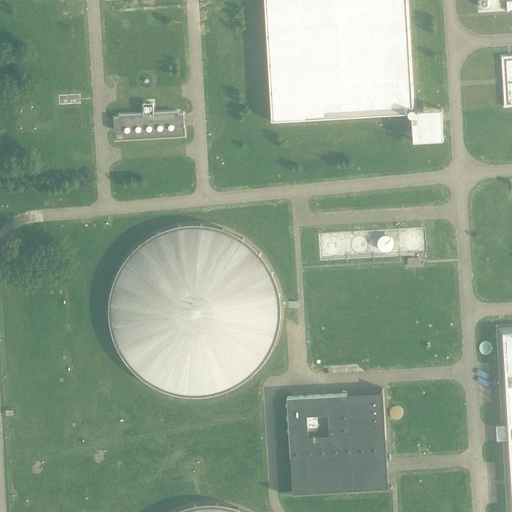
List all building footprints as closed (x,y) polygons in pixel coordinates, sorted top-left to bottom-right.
[(408,0),(264,0),(272,122),(408,114),(408,112),(409,112),(409,113),(409,114),(410,114),(410,115),(411,115),(412,116),(413,116),(414,141),(444,140),(444,138),(443,109),(417,111),(417,110),(417,109),(416,109),(416,108),(415,108),(414,108),(413,108),(413,107),(415,107),(408,0)] [(511,9),(511,0),(477,0),(478,11),(507,9),(508,12),(511,9)] [(511,56),(502,57),(505,107),(511,106),(511,56)] [(154,103),(151,103),(144,104),(144,113),(119,115),(119,117),(114,118),(116,141),(186,137),(184,114),(179,114),(179,111),(154,113),(154,103)] [(109,307),(109,310),(109,314),(110,318),(110,321),(110,325),(111,329),(112,332),(113,336),(114,339),(116,343),(117,346),(119,350),(120,353),(122,356),(124,359),(127,362),(129,365),(131,368),(134,371),(137,373),(139,376),(142,378),(145,380),(148,382),(151,384),(155,386),(158,388),(161,389),(165,391),(168,392),(172,393),(175,394),(179,395),(183,396),(186,396),(190,396),(194,396),(197,396),(201,396),(205,396),(209,396),(212,395),(216,394),(219,393),(223,392),(226,391),(230,389),(233,388),(237,386),(240,384),(243,382),(246,380),(249,378),(252,376),(255,373),(257,371),(260,368),(262,365),(265,362),(267,359),(269,356),(271,353),(272,350),(274,346),(276,343),(277,339),(278,336),(279,332),(280,329),(281,325),(281,321),(282,318),(282,314),(282,310),(282,307),(282,303),(281,299),(281,296),(280,292),(279,288),(278,285),(277,281),(276,278),(274,274),(272,271),(271,268),(269,265),(267,262),(265,258),(262,256),(260,253),(257,250),(255,247),(252,245),(249,243),(246,240),(243,238),(240,236),(237,235),(233,233),(230,231),(226,230),(223,229),(219,228),(216,227),(212,226),(209,225),(205,225),(201,224),(197,224),(194,224),(190,224),(186,225),(183,225),(179,226),(175,227),(172,228),(168,229),(165,230),(161,231),(158,233),(155,235),(151,236),(148,238),(145,240),(142,243),(139,245),(137,247),(134,250),(131,253),(129,256),(127,259),(124,262),(122,265),(120,268),(119,271),(117,274),(116,278),(114,281),(113,285),(112,288),(111,292),(110,296),(110,299),(110,303),(109,307)] [(405,241),(405,242),(405,243),(406,244),(406,246),(407,246),(407,247),(408,248),(409,249),(410,249),(411,250),(412,250),(413,250),(414,250),(415,250),(416,250),(417,249),(418,249),(419,248),(420,247),(420,246),(421,246),(421,244),(421,243),(421,242),(421,241),(421,240),(421,239),(420,238),(420,237),(419,237),(418,236),(417,235),(416,235),(415,235),(414,234),(413,234),(412,235),(411,235),(410,235),(409,236),(408,237),(407,237),(407,238),(406,239),(406,240),(405,241)] [(378,242),(378,243),(378,244),(378,246),(379,247),(379,248),(380,248),(381,249),(381,250),(382,250),(383,251),(384,251),(386,251),(387,251),(388,251),(389,251),(390,251),(391,250),(392,249),(392,248),(393,248),(393,247),(394,246),(394,244),(394,243),(394,242),(394,241),(393,240),(393,239),(392,238),(391,237),(390,236),(389,236),(388,236),(387,235),(386,235),(384,236),(383,236),(382,236),(381,237),(381,238),(380,238),(379,239),(379,240),(378,241),(378,242)] [(351,244),(351,245),(351,246),(352,247),(352,248),(352,249),(353,250),(354,251),(355,251),(356,252),(357,252),(358,253),(359,253),(360,253),(361,253),(362,252),(363,252),(364,251),(365,251),(366,250),(366,249),(367,248),(367,247),(367,246),(367,245),(367,244),(367,243),(367,242),(366,241),(366,240),(365,239),(364,238),(363,238),(362,237),(361,237),(360,237),(359,237),(358,237),(357,237),(356,238),(355,238),(354,239),(353,240),(352,241),(352,242),(352,243),(351,244)] [(325,245),(325,246),(325,247),(325,249),(325,250),(326,250),(326,251),(327,252),(328,253),(329,253),(330,254),(331,254),(332,254),(333,254),(334,254),(335,254),(336,253),(337,253),(338,252),(339,251),(340,250),(340,249),(340,247),(341,246),(340,245),(340,244),(340,243),(339,242),(339,241),(338,241),(337,240),(336,239),(335,239),(334,239),(333,238),(332,238),(331,239),(330,239),(329,239),(328,240),(327,241),(326,241),(326,242),(325,243),(325,244),(325,245)] [(506,511),(511,511),(511,324),(496,325),(506,511)] [(384,389),(383,389),(382,389),(382,392),(348,394),(348,393),(288,397),(291,457),(292,457),(294,492),(282,493),(282,494),(392,488),(392,486),(389,486),(386,439),(387,439),(384,389)]
